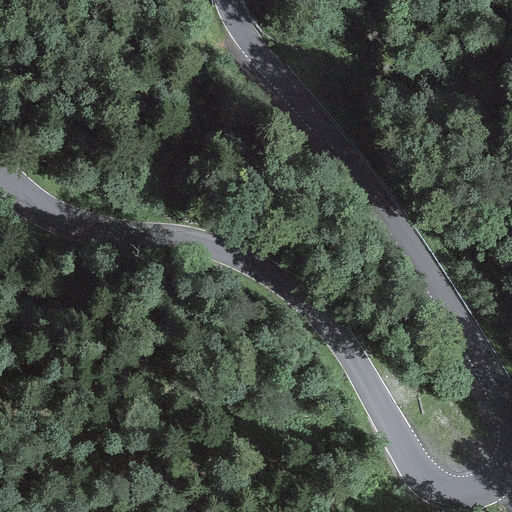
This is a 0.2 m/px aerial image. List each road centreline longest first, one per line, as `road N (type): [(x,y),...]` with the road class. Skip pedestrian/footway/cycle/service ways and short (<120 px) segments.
road 1 (tertiary): [(0,170),(65,220),(209,245),(274,275),(330,325),(402,446),(435,484),(451,492),(482,489),(511,462)]
road 2 (tertiary): [(511,418),(420,258),(228,0)]
road 3 (track): [(511,102),(369,85),(247,34)]
